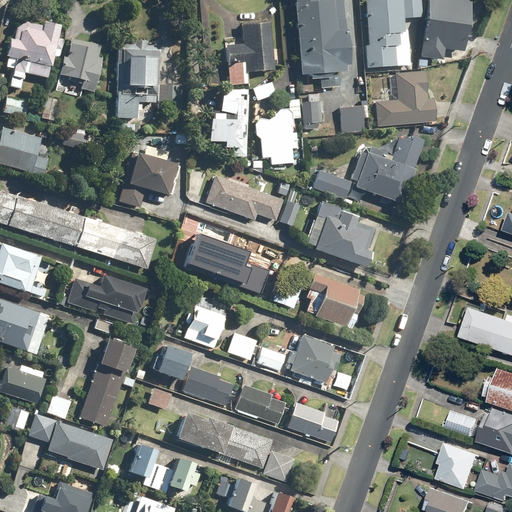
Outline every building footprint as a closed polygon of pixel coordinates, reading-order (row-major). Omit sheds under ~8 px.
[(294,0),(295,2),(293,3),(298,75),(335,72),(344,71),(343,65),(346,65),(340,0),(328,0),(316,1),(316,0),(294,0)] [(399,0),(363,0),(366,44),(363,45),(364,68),(394,66),(393,46),(397,45),(396,33),(402,33),(399,0)] [(466,0),(425,0),(418,57),(440,60),(441,49),(460,51),(466,0)] [(240,44),(224,45),(227,75),(211,77),(212,86),(246,83),(246,72),(272,70),(267,21),(239,24),(240,44)] [(25,22),(14,27),(11,39),(8,38),(3,55),(13,58),(6,86),(18,89),(22,73),(44,78),(47,66),(48,66),(59,26),(42,22),(41,26),(25,22)] [(98,45),(70,38),(65,57),(61,56),(56,74),(79,80),(77,88),(91,92),(100,58),(95,57),(98,45)] [(133,44),(115,44),(112,118),(136,119),(136,101),(155,101),(155,109),(178,110),(179,85),(160,85),(162,46),(144,45),(144,41),(134,40),(133,44)] [(423,70),(392,72),(395,99),(371,101),(373,125),(432,121),(430,98),(426,98),(423,70)] [(268,82),(250,90),(255,101),(273,93),(268,82)] [(246,88),(221,89),(217,110),(208,109),(207,142),(222,142),(222,148),(228,148),(228,156),(243,157),(246,88)] [(25,101),(3,96),(0,111),(0,112),(21,117),(25,101)] [(56,100),(44,97),(39,117),(51,120),(56,100)] [(317,101),(297,102),(298,124),(301,123),(301,129),(313,129),(312,123),(318,123),(317,101)] [(362,105),(336,107),(338,133),(363,131),(362,105)] [(257,119),(252,123),(253,135),(258,139),(259,157),(267,156),(268,164),(290,163),(289,148),(294,147),(293,125),(290,126),(290,113),(283,107),(277,108),(273,114),(266,119),(257,119)] [(39,139),(0,127),(0,164),(40,176),(45,159),(34,156),(39,139)] [(84,135),(64,130),(60,144),(80,150),(84,135)] [(347,179),(353,182),(351,187),(399,204),(421,139),(410,135),(407,142),(395,137),(389,155),(359,145),(347,179)] [(175,165),(130,151),(115,201),(136,208),(143,187),(166,194),(175,165)] [(263,161),(250,160),(250,170),(262,170),(263,161)] [(348,182),(317,171),(310,189),(341,200),(348,182)] [(280,200),(212,175),(202,202),(252,220),(254,214),(272,221),(280,200)] [(154,238),(0,190),(0,224),(144,269),(154,238)] [(297,205),(284,200),(276,222),(288,227),(297,205)] [(351,225),(355,215),(318,201),(312,216),(322,219),(311,248),(363,267),(369,252),(359,248),(366,230),(351,225)] [(511,212),(510,212),(503,231),(511,234),(511,212)] [(217,239),(203,234),(189,272),(203,277),(204,272),(241,286),(242,283),(250,286),(258,264),(250,261),(251,259),(214,246),(217,239)] [(198,242),(178,236),(170,261),(190,268),(198,242)] [(39,257),(0,244),(0,284),(41,298),(43,291),(29,286),(39,257)] [(74,277),(66,300),(131,322),(144,286),(101,272),(97,285),(74,277)] [(355,290),(311,273),(302,297),(306,299),(302,311),(347,328),(360,295),(354,293),(355,290)] [(298,288),(277,280),(269,300),(290,308),(298,288)] [(38,311),(0,298),(0,341),(26,349),(38,311)] [(223,316),(193,305),(181,337),(210,348),(223,316)] [(511,320),(473,306),(462,337),(511,354),(511,320)] [(112,325),(95,319),(91,328),(108,334),(112,325)] [(253,340),(230,332),(223,352),(246,360),(253,340)] [(330,346),(300,334),(287,370),(322,383),(327,370),(330,371),(337,354),(328,351),(330,346)] [(132,347),(106,337),(76,417),(103,427),(132,347)] [(189,354),(165,345),(155,370),(180,380),(189,354)] [(282,355),(258,346),(253,363),(276,371),(282,355)] [(144,369),(128,364),(123,385),(139,389),(144,369)] [(42,378),(4,365),(0,377),(0,393),(34,404),(42,378)] [(215,376),(187,366),(179,390),(222,406),(230,385),(214,379),(215,376)] [(511,371),(500,367),(496,378),(491,376),(485,395),(490,397),(489,401),(511,408),(511,371)] [(268,394),(240,384),(231,409),(275,424),(282,403),(267,397),(268,394)] [(168,394),(151,388),(145,403),(163,409),(168,394)] [(68,401),(50,395),(44,412),(62,418),(68,401)] [(320,414),(292,404),(283,429),(327,444),(334,423),(318,417),(320,414)] [(26,414),(8,407),(2,423),(20,430),(26,414)] [(511,412),(495,407),(493,413),(489,412),(478,440),(511,452),(511,412)] [(269,440),(184,410),(175,438),(260,468),(269,440)] [(477,420),(453,411),(447,428),(471,437),(477,420)] [(110,441),(33,415),(26,437),(46,444),(43,452),(74,463),(100,471),(110,441)] [(479,453),(446,442),(438,463),(442,464),(437,478),(466,489),(479,453)] [(154,451),(136,445),(127,470),(143,476),(141,483),(162,491),(165,483),(182,489),(191,464),(174,458),(170,468),(150,461),(154,451)] [(291,459),(268,450),(259,474),(283,482),(291,459)] [(511,462),(511,463),(509,471),(503,469),(501,474),(483,468),(475,491),(505,501),(507,495),(511,496),(511,462)] [(252,486),(234,480),(225,505),(241,511),(240,511),(284,511),(289,499),(271,493),(268,504),(248,497),(252,486)] [(81,511),(86,501),(46,485),(40,502),(28,497),(25,511),(81,511)] [(465,511),(470,501),(433,487),(424,509),(429,511),(428,511),(465,511)] [(171,511),(173,508),(139,495),(133,511),(171,511)] [(507,511),(509,508),(491,501),(486,511),(507,511)]
